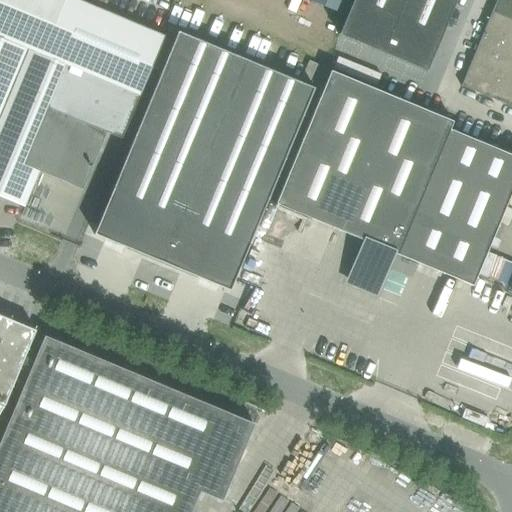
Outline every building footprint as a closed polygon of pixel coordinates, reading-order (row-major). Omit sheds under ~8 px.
[(72,0),(0,0),(0,196),(28,208),(42,174),(86,193),(110,135),(125,142),(168,39),(72,0)] [(306,0),(347,17),(354,0),(306,0)] [(354,0),(347,17),(340,35),(384,54),(406,0),(354,0)] [(406,0),(384,54),(428,72),(458,0),(406,0)] [(511,106),(511,0),(498,0),(463,86),(511,106)] [(94,235),(128,249),(230,291),(232,287),(247,249),(314,90),(178,33),(107,202),(94,235)] [(276,205),(365,242),(349,280),(377,291),(392,253),(473,286),(511,191),(511,155),(449,130),(453,122),(331,72),(276,205)] [(0,314),(0,342),(10,319),(0,314)] [(10,319),(0,342),(0,400),(1,401),(32,328),(10,319)] [(0,511),(189,511),(199,487),(222,496),(252,422),(42,337),(0,439),(0,511)]
